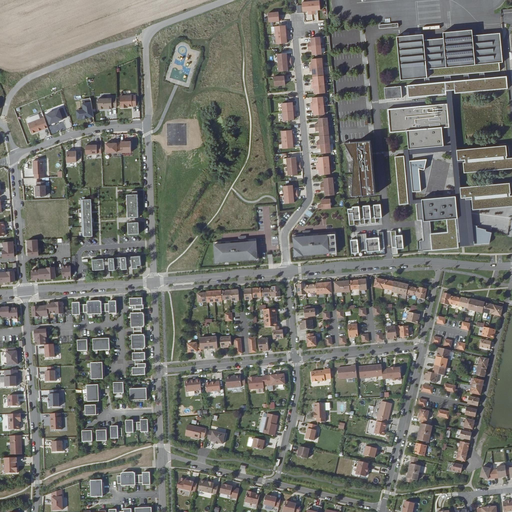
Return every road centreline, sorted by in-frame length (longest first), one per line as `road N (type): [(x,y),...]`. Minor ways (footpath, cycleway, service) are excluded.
road 1 (residential): [(287,270),(285,234),(311,201),(295,30)]
road 2 (residential): [(35,511),(25,291)]
road 3 (residential): [(472,468),(511,273)]
road 4 (residential): [(1,121),(20,83),(148,35)]
road 5 (residential): [(421,347),(385,507)]
road 6 (residential): [(147,127),(153,282)]
road 7 (residential): [(287,270),(441,263)]
road 8 (residential): [(13,157),(92,129),(147,127)]
road 9 (residential): [(295,358),(157,370)]
road 10 (residential): [(25,291),(13,157)]
road 11 (residential): [(153,282),(287,270)]
road 12 (residential): [(295,358),(300,388),(276,482)]
road 13 (residential): [(421,347),(295,358)]
